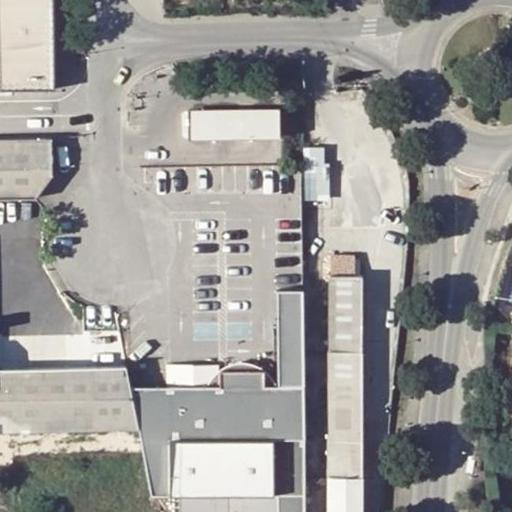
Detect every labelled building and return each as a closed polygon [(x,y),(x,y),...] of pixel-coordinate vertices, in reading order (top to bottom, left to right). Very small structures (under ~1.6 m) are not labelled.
[(0,0),(0,90),(54,90),(52,0),(0,0)] [(266,108),(251,109),(252,140),(265,140),(279,139),(279,108),(266,108)] [(251,109),(239,110),(239,140),(252,140),(251,109)] [(189,110),(190,141),(203,141),(239,140),(239,110),(203,110),(189,110)] [(0,133),(0,196),(27,195),(52,172),(50,133),(0,133)] [(305,144),(306,197),(330,197),(329,144),(305,144)] [(356,268),(356,252),(332,252),(332,269),(356,268)] [(329,276),(329,348),(358,348),(361,348),(361,276),(329,276)] [(301,293),(278,295),(281,382),(302,381),(301,293)] [(359,511),(358,348),(329,348),(328,511),(359,511)] [(0,426),(136,423),(127,384),(122,364),(0,363),(0,426)] [(303,511),(302,381),(281,382),(262,381),(262,366),(218,366),(218,382),(127,384),(136,423),(151,496),(179,496),(179,511),(303,511)]
